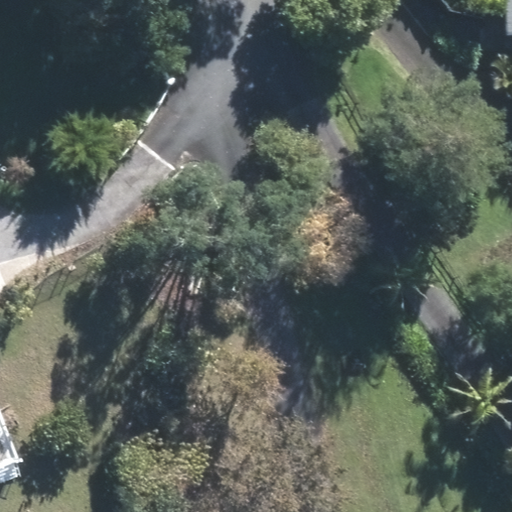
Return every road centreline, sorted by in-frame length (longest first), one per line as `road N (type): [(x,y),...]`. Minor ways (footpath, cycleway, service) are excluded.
road 1 (unknown): [(212,106),(392,257),(511,407)]
road 2 (unknown): [(314,511),(212,106)]
road 3 (unknown): [(212,106),(141,151),(0,282)]
road 4 (unknown): [(154,0),(212,106)]
